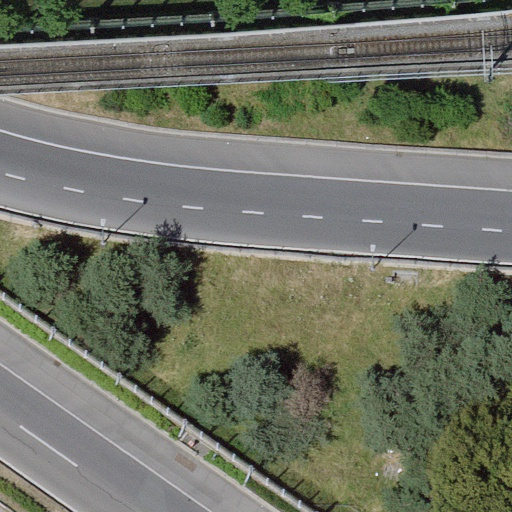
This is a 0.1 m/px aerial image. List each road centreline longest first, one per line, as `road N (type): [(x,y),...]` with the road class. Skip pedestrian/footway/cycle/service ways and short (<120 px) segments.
road 1 (motorway): [(511,224),(214,205),(0,157)]
road 2 (motorway): [(147,511),(0,408)]
